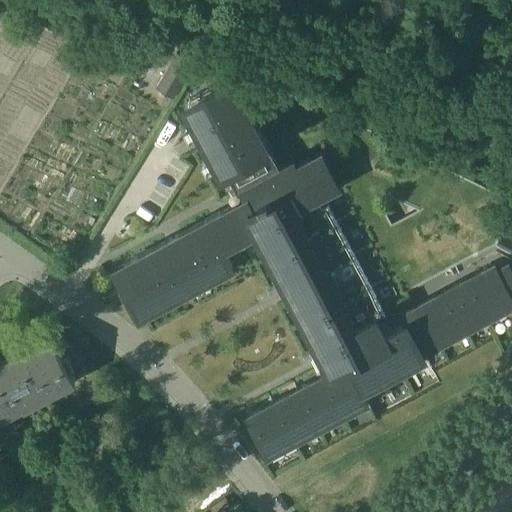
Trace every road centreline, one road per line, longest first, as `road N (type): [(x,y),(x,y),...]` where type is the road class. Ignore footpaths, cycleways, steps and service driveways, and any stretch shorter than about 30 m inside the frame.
road 1 (unclassified): [(276,511),(149,357),(1,243)]
road 2 (residential): [(511,391),(422,511)]
